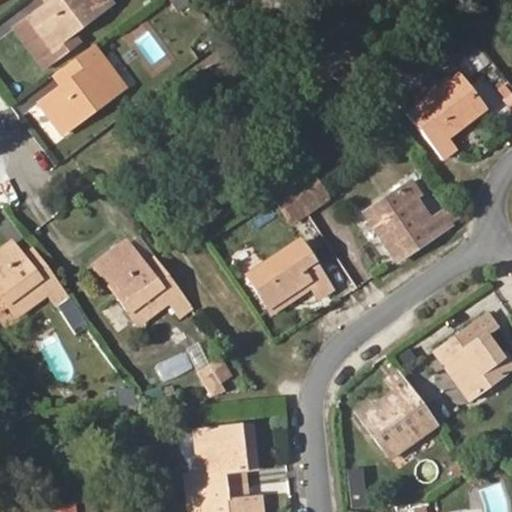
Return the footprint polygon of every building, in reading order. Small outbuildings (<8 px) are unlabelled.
[(112,4),(108,0),(49,0),(47,2),(25,18),(50,51),(72,34),(112,4)] [(175,12),(185,4),(182,0),(169,0),(167,2),(175,12)] [(50,51),(25,18),(13,27),(44,68),(78,42),(72,34),(50,51)] [(186,18),(165,30),(173,43),(194,30),(186,18)] [(124,88),(92,45),(63,67),(71,78),(60,86),(39,102),(63,134),(124,88)] [(60,86),(71,78),(63,67),(52,75),(60,86)] [(460,121),(481,105),(458,75),(407,114),(442,160),(455,150),(446,139),(464,125),(460,121)] [(464,125),(484,110),(481,105),(460,121),(464,125)] [(326,199),(308,171),(288,185),(306,212),(326,199)] [(396,262),(451,225),(442,212),(431,220),(415,197),(419,194),(411,181),(363,213),(396,262)] [(306,212),(288,185),(273,195),(291,222),(306,212)] [(332,290),(298,240),(245,276),(267,310),(288,296),(292,301),(310,288),(318,300),(332,290)] [(189,303),(154,257),(143,265),(126,241),(93,266),(136,325),(169,301),(177,313),(189,303)] [(68,295),(47,266),(35,274),(22,257),(11,242),(0,250),(0,296),(15,317),(47,294),(55,304),(68,295)] [(47,266),(34,248),(22,257),(35,274),(47,266)] [(271,315),(292,301),(288,296),(267,310),(271,315)] [(511,368),(511,362),(506,353),(501,356),(486,335),(497,327),(487,313),(433,352),(468,401),(511,368)] [(185,352),(156,364),(163,382),(193,369),(185,352)] [(232,376),(221,358),(209,366),(221,383),(232,376)] [(437,425),(398,370),(384,380),(393,391),(372,406),(369,403),(355,412),(390,459),(437,425)] [(162,398),(159,389),(146,393),(149,402),(162,398)] [(136,403),(134,392),(118,394),(120,405),(136,403)] [(257,470),(254,442),(249,443),(247,425),(193,431),(198,474),(184,476),(186,491),(224,487),(222,474),(257,470)] [(262,511),(260,496),(226,500),(224,487),(186,491),(188,507),(201,506),(201,511),(262,511)] [(120,511),(122,511),(120,501),(101,503),(102,511),(120,511)] [(76,511),(76,503),(57,505),(57,511),(76,511)]
